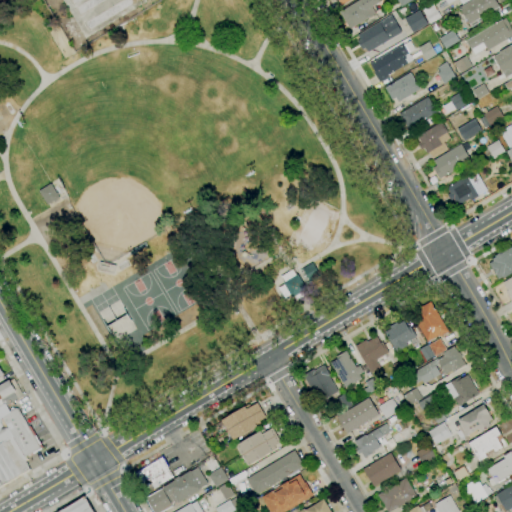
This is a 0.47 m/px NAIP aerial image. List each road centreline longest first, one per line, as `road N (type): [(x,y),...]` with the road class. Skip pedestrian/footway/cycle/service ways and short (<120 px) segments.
road 1 (residential): [(511,369),(298,0)]
road 2 (tertiary): [(94,462),(443,253)]
road 3 (residential): [(361,511),(269,357)]
road 4 (secondary): [(63,409),(0,300)]
